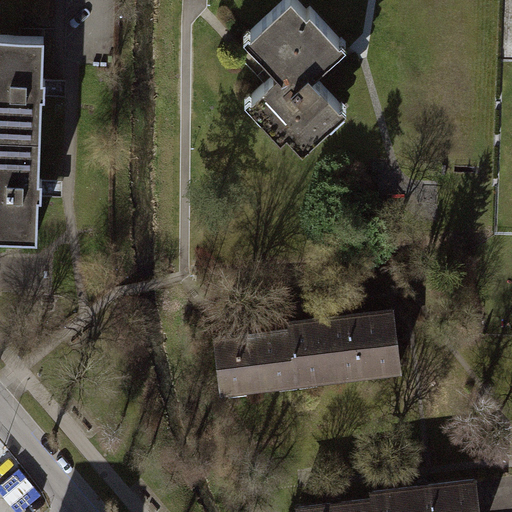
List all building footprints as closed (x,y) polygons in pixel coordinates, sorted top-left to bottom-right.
[(346,53),(292,0),(242,52),(239,55),(267,82),(247,102),(311,164),(351,124),(313,87),(346,53)] [(44,37),(0,35),(0,135),(41,137),(42,95),(45,95),(45,79),(43,79),(44,37)] [(41,137),(0,135),(0,235),(37,237),(39,195),(41,195),(42,179),(39,179),(41,137)] [(287,318),(288,329),(295,388),(400,376),(392,306),(287,318)] [(220,397),(295,388),(288,329),(213,338),(220,397)] [(368,481),(369,487),(372,511),(480,511),(476,467),(368,481)] [(295,511),(372,511),(369,487),(293,496),(295,511)]
